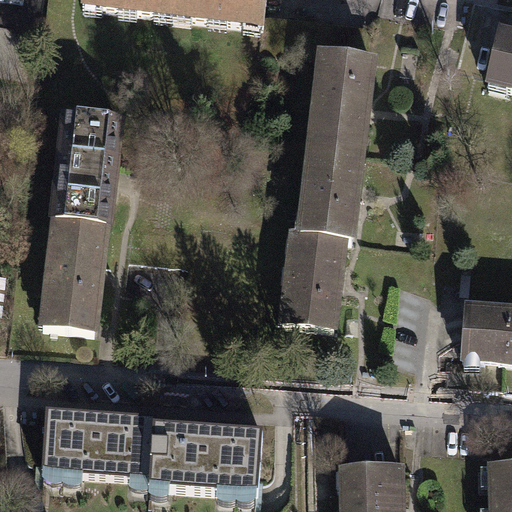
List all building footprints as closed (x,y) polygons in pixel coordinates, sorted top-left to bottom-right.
[(88,0),(87,14),(265,34),(269,0),(88,0)] [(511,48),(496,45),(485,95),(511,100),(511,48)] [(322,63),(300,245),(353,252),(361,253),(367,201),(377,118),(383,71),(322,63)] [(124,130),(66,124),(45,333),(102,339),(108,283),(118,185),(124,130)] [(348,290),(353,252),(300,245),(293,245),(282,334),(342,341),(348,290)] [(511,318),(466,315),(461,369),(511,372),(511,318)] [(113,431),(51,427),(46,482),(164,492),(163,501),(268,511),(273,455),(220,450),(163,446),(164,434),(113,431)] [(412,511),(413,482),(348,482),(347,511),(412,511)] [(511,511),(511,482),(492,483),(492,511),(511,511)]
